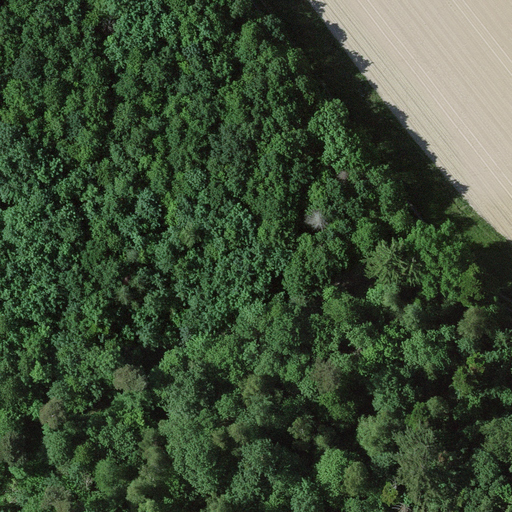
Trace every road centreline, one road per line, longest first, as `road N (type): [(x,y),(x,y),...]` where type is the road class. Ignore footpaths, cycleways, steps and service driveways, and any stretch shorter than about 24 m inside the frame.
road 1 (track): [(439,252),(406,256),(311,298),(0,451)]
road 2 (track): [(511,309),(476,289),(439,252),(252,0)]
